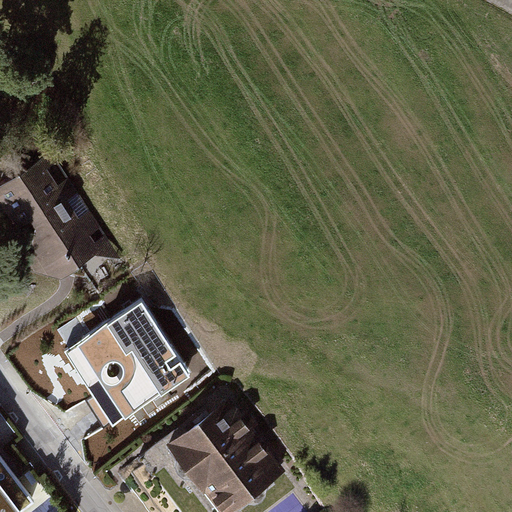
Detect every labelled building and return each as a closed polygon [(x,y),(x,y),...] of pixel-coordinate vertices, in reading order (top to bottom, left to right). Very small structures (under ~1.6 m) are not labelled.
[(0,127),(0,128),(26,111),(12,89),(16,87),(0,63),(0,127)] [(52,152),(0,183),(0,195),(19,221),(33,213),(39,223),(34,251),(45,269),(67,273),(98,252),(123,257),(52,152)] [(145,299),(67,348),(115,422),(192,372),(145,299)] [(232,396),(169,443),(221,511),(231,511),(288,470),(232,396)] [(0,443),(4,449),(21,437),(0,406),(0,443)] [(0,458),(0,511),(8,511),(29,497),(0,458)] [(63,511),(32,468),(24,474),(40,496),(17,511),(63,511)]
